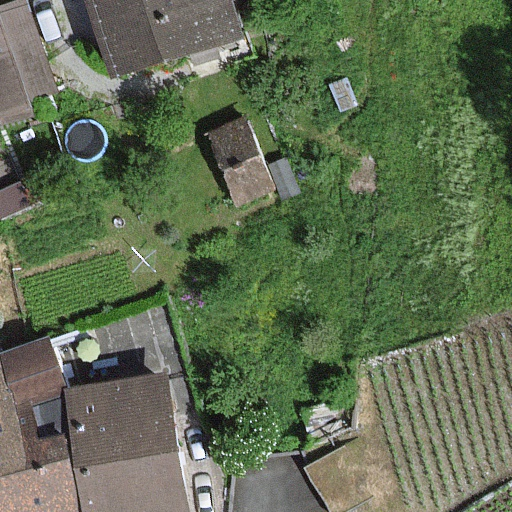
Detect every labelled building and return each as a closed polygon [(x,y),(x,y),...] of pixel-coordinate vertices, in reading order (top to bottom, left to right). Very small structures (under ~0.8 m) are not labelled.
[(17,0),(4,3),(6,11),(0,12),(0,116),(42,106),(36,84),(59,78),(39,0),(17,0)] [(105,0),(130,68),(252,26),(243,0),(105,0)] [(272,146),(228,160),(244,210),(288,196),(272,146)] [(66,339),(0,352),(0,465),(6,464),(25,460),(48,456),(89,447),(76,385),(66,339)] [(89,447),(102,511),(210,511),(179,364),(76,385),(89,447)] [(25,460),(6,464),(0,465),(0,511),(102,511),(89,447),(48,456),(25,460)]
